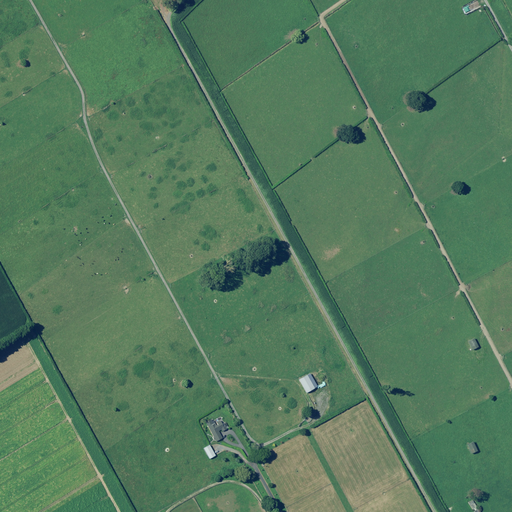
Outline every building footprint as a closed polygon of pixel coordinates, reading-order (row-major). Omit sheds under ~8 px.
[(478,347),(474,339),(468,342),(472,350),(478,347)] [(314,389),(307,375),(299,380),(306,393),(314,389)] [(215,424),(212,419),(206,423),(214,439),(216,442),(222,438),(218,431),(221,430),(222,432),(226,429),(224,426),(223,426),(220,421),(215,424)] [(477,451),(473,442),(467,445),(471,454),(477,451)] [(215,456),(209,445),(203,449),(209,459),(215,456)] [(448,507),(454,504),(452,500),(457,497),(455,493),(444,499),(448,507)] [(477,508),(472,500),(468,502),(474,511),(479,511),(476,508),(477,508)]
